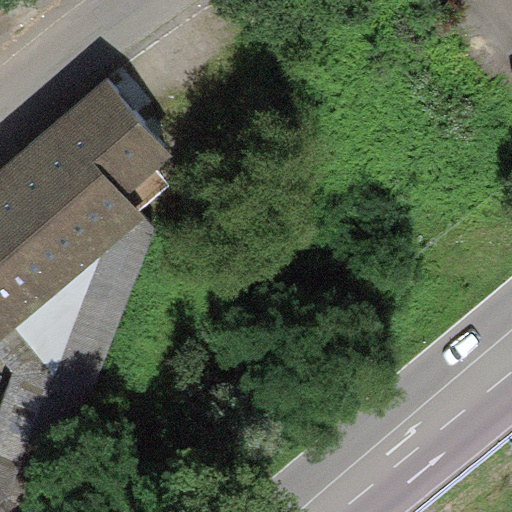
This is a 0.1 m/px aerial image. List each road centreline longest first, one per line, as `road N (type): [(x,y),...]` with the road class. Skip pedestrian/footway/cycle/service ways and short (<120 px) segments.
road 1 (primary): [(511,330),(294,511)]
road 2 (residential): [(148,0),(0,105)]
